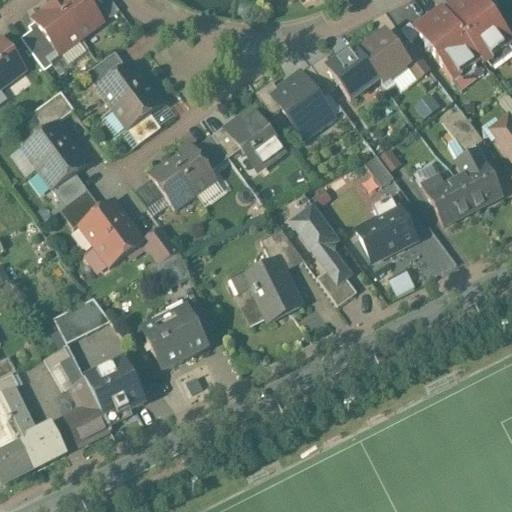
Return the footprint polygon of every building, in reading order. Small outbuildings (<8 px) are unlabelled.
[(103,26),(83,0),(63,0),(54,7),(81,43),(103,26)] [(119,15),(108,0),(93,0),(110,22),(119,15)] [(478,1),(477,0),(465,0),(445,15),(443,12),(442,13),(480,63),(481,63),(480,64),(483,67),(511,46),(478,1)] [(81,43),(54,7),(32,24),(56,56),(58,59),(81,43)] [(480,63),(442,13),(443,12),(414,33),(424,46),(425,55),(430,54),(452,84),(480,64),(481,63),(480,63)] [(56,56),(34,27),(28,31),(31,35),(20,43),(44,75),(52,69),(47,63),(56,56)] [(398,53),(385,37),(358,57),(378,83),(382,89),(408,69),(409,68),(398,53)] [(429,73),(408,45),(398,53),(409,68),(408,69),(418,82),(429,73)] [(0,91),(24,74),(13,60),(9,59),(8,59),(0,47),(0,91)] [(358,57),(355,52),(332,69),(327,73),(339,89),(350,104),(378,83),(358,57)] [(115,57),(86,79),(96,93),(125,71),(115,57)] [(325,59),(310,70),(329,96),(339,89),(327,73),(332,69),(325,59)] [(125,71),(96,93),(112,114),(146,89),(139,80),(141,79),(132,66),(125,71)] [(301,78),(319,104),(329,96),(310,70),(301,78)] [(278,94),(271,99),(281,114),(303,143),(332,122),(319,104),(301,78),(278,94)] [(271,99),(278,94),(272,86),(255,98),(272,121),(281,114),(271,99)] [(146,89),(112,114),(127,135),(150,119),(163,109),(154,97),(153,98),(146,89)] [(60,97),(33,117),(46,134),(57,126),(58,127),(74,115),(60,97)] [(499,105),(505,117),(511,114),(511,102),(511,99),(499,105)] [(483,146),(460,115),(448,125),(470,155),(483,146)] [(283,156),(255,118),(229,137),(228,137),(240,153),(250,154),(262,171),(283,156)] [(150,119),(127,135),(138,149),(160,133),(150,119)] [(511,124),(508,119),(496,128),(495,141),(511,164),(511,124)] [(46,134),(21,153),(37,174),(71,149),(64,140),(66,138),(58,127),(57,126),(46,134)] [(224,130),(211,140),(228,162),(240,153),(228,137),(229,137),(224,130)] [(211,140),(194,153),(210,175),(228,162),(211,140)] [(190,148),(178,157),(179,159),(170,165),(195,199),(217,184),(210,175),(194,153),(190,148)] [(71,149),(37,174),(52,195),(75,178),(88,169),(79,156),(78,158),(71,149)] [(478,154),(457,165),(463,179),(467,177),(462,167),(479,158),(478,154)] [(479,158),(462,167),(467,177),(463,179),(455,183),(472,215),(501,200),(479,158)] [(394,183),(377,160),(361,167),(380,192),(394,183)] [(170,165),(161,172),(160,170),(148,179),(164,201),(174,215),(195,199),(170,165)] [(75,178),(52,195),(65,212),(88,196),(75,178)] [(443,189),(438,180),(421,189),(443,230),(472,215),(455,183),(443,189)] [(151,184),(134,197),(146,214),(164,201),(151,184)] [(88,196),(65,212),(60,216),(73,233),(78,230),(101,213),(88,196)] [(101,213),(78,230),(93,251),(128,226),(121,217),(123,216),(114,203),(101,213)] [(339,245),(313,210),(290,227),(326,276),(337,290),(345,283),(350,280),(332,255),(333,249),(339,245)] [(398,214),(356,235),(371,266),(414,245),(398,214)] [(128,226),(93,251),(109,272),(145,246),(144,245),(136,234),(134,235),(128,226)] [(179,258),(160,233),(144,245),(145,246),(161,267),(179,258)] [(281,235),(260,246),(271,268),(278,264),(284,276),(304,266),(281,235)] [(161,267),(156,270),(164,286),(168,293),(191,282),(179,258),(161,267)] [(271,268),(245,281),(254,298),(238,306),(249,329),(265,321),(267,325),(300,308),(284,276),(278,264),(271,268)] [(156,270),(139,278),(148,294),(164,286),(156,270)] [(242,276),(229,282),(228,286),(238,306),(254,298),(245,281),(242,276)] [(337,290),(326,276),(316,283),(337,312),(356,298),(345,283),(337,290)] [(395,300),(413,293),(407,277),(389,284),(395,300)] [(110,327),(93,305),(54,324),(66,349),(110,327)] [(187,314),(143,336),(162,375),(206,353),(187,314)] [(63,352),(44,362),(50,374),(69,364),(63,352)] [(8,361),(0,365),(0,385),(13,379),(16,377),(8,361)] [(123,366),(84,385),(84,386),(95,408),(109,435),(110,436),(112,435),(105,421),(115,416),(117,421),(144,408),(123,366)] [(13,379),(0,385),(0,402),(14,395),(20,392),(13,379)] [(95,408),(84,386),(71,392),(82,414),(95,408)] [(51,429),(35,437),(14,395),(0,402),(35,472),(65,457),(51,429)] [(0,486),(5,488),(35,472),(0,402),(0,486)] [(82,414),(67,422),(80,449),(109,435),(95,408),(82,414)]
